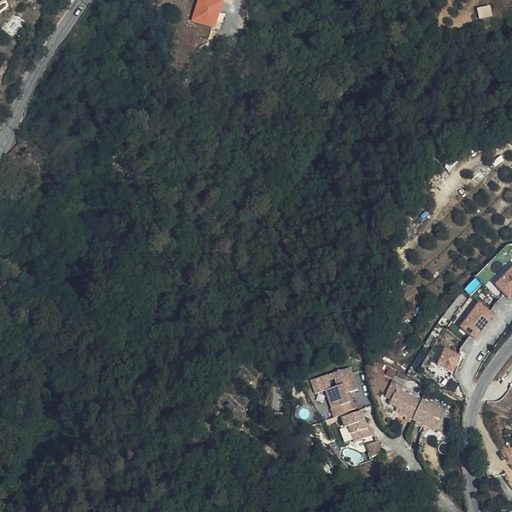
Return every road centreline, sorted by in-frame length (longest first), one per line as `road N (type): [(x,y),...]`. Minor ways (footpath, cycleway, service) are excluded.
road 1 (tertiary): [(476,511),(469,424),(481,386),(511,345)]
road 2 (unknown): [(363,368),(369,409),(386,437),(453,511)]
road 3 (secondary): [(0,147),(26,88),(82,0)]
